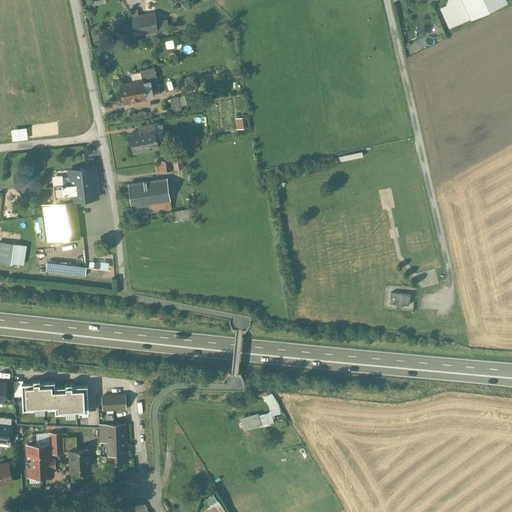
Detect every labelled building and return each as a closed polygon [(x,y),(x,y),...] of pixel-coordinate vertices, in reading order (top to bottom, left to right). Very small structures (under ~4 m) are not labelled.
[(471,17),(463,0),(447,0),(445,5),(440,7),(449,28),(471,17)] [(506,2),(505,0),(463,0),(471,17),(506,2)] [(154,13),(132,16),(133,25),(132,25),(134,35),(145,33),(157,32),(156,20),(154,13)] [(156,20),(157,32),(168,30),(169,30),(167,19),(156,20)] [(168,35),(168,30),(157,32),(145,33),(146,38),(168,35)] [(172,36),(164,38),(165,44),(166,48),(175,48),(172,36)] [(149,78),(156,76),(154,67),(141,70),(143,80),(143,82),(149,81),(149,78)] [(192,75),(186,77),(182,80),(183,85),(194,82),(192,75)] [(156,76),(149,78),(149,81),(150,81),(152,94),(159,93),(156,76)] [(143,80),(120,84),(123,103),(147,98),(146,96),(152,94),(150,81),(149,81),(143,82),(143,80)] [(194,82),(183,85),(185,92),(197,88),(194,82)] [(178,97),(178,96),(170,98),(170,99),(172,109),(173,112),(181,110),(180,106),(178,97)] [(178,97),(180,106),(186,105),(184,96),(178,97)] [(244,117),(236,118),(237,129),(245,128),(244,117)] [(154,124),(145,126),(146,130),(129,133),(133,152),(159,147),(158,141),(154,125),(154,124)] [(162,124),(154,125),(158,141),(165,140),(162,124)] [(26,128),(11,129),(12,140),(27,138),(26,128)] [(362,151),(338,156),(339,161),(363,156),(362,151)] [(181,157),(173,158),(174,169),(183,168),(181,157)] [(173,158),(158,161),(160,172),(174,169),(173,158)] [(94,167),(69,170),(71,184),(73,202),(74,201),(73,200),(97,197),(94,167)] [(13,186),(35,185),(34,172),(13,174),(13,186)] [(167,178),(146,181),(149,203),(150,203),(152,211),(171,208),(170,200),(167,178)] [(146,181),(128,184),(131,206),(145,203),(149,203),(146,181)] [(71,184),(53,186),(55,203),(42,205),(46,241),(78,238),(75,212),(63,213),(62,203),(73,202),(71,184)] [(73,202),(62,203),(63,213),(75,212),(74,201),(73,202)] [(191,208),(172,211),(174,221),(192,218),(191,208)] [(14,243),(0,241),(0,261),(11,264),(11,262),(14,243)] [(14,243),(11,262),(23,264),(26,245),(14,243)] [(92,255),(92,267),(115,268),(115,256),(92,255)] [(86,266),(47,261),(46,271),(85,276),(86,266)] [(410,293),(390,292),(389,303),(409,304),(410,293)] [(86,410),(85,384),(53,386),(53,381),(23,383),(24,405),(54,404),(54,411),(86,410)] [(245,428),(275,421),(273,414),(281,412),(276,390),(266,392),(270,410),(242,415),(245,428)] [(124,394),(102,395),(103,409),(125,408),(124,394)] [(124,423),(100,425),(100,442),(107,441),(108,462),(126,461),(124,423)] [(11,425),(0,424),(0,438),(9,440),(11,425)] [(63,432),(49,433),(50,444),(51,443),(51,451),(64,451),(63,437),(63,432)] [(76,436),(63,437),(64,451),(70,450),(77,449),(76,436)] [(50,444),(27,445),(29,475),(52,473),(52,466),(54,466),(53,458),(51,459),(51,451),(51,443),(50,444)] [(77,449),(70,450),(71,472),(89,471),(88,449),(77,449)] [(7,462),(0,464),(0,483),(10,481),(8,473),(10,471),(7,462)] [(202,509),(203,511),(222,511),(225,511),(215,492),(206,497),(210,505),(202,509)]
